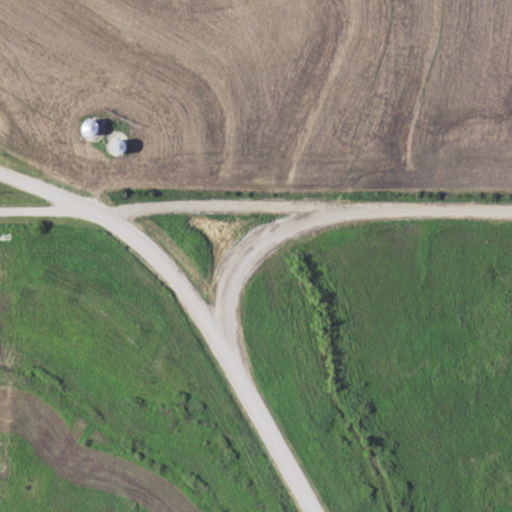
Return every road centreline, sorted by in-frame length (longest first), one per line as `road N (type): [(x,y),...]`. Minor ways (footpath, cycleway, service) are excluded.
road 1 (residential): [(511,214),(0,210)]
road 2 (tertiary): [(312,511),(215,333),(167,266),(88,210),(0,170)]
